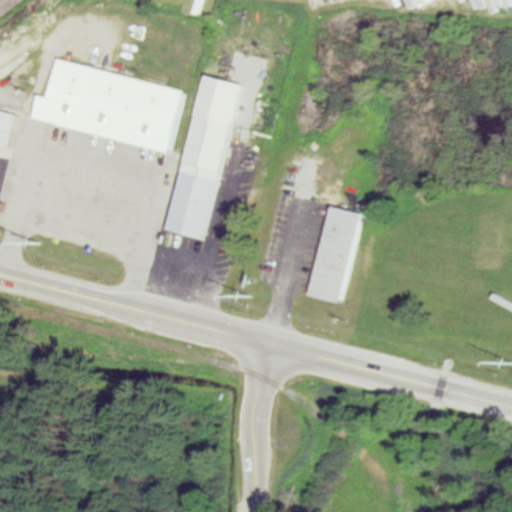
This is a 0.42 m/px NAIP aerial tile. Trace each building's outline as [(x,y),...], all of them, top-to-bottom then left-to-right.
[(37,116),(176,150),(191,89),(68,59),(60,94),(43,90),(37,116)] [(168,223),(208,234),(251,83),(210,72),(168,223)] [(0,140),(16,145),(25,111),(4,105),(0,121),(0,140)] [(315,291),(347,299),(371,210),(339,202),(315,291)] [(449,309),(456,311),(462,290),(455,288),(449,309)]
